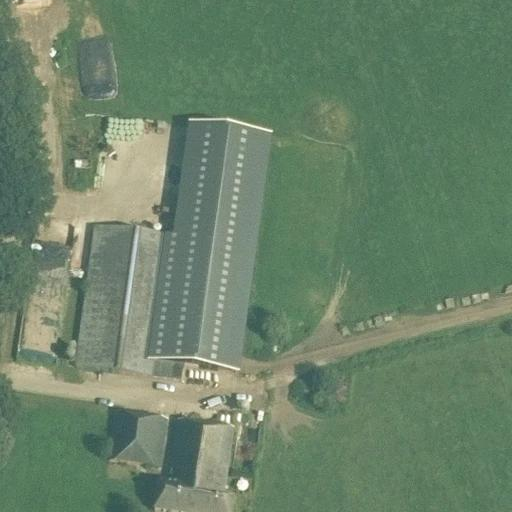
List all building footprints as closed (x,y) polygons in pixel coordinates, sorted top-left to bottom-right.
[(34,64),(65,56),(62,43),(31,51),(34,64)] [(180,241),(162,380),(179,382),(181,366),(234,373),(266,137),(191,127),(177,240),(180,241)] [(180,241),(177,240),(93,229),(75,368),(162,380),(180,241)] [(47,245),(44,268),(57,270),(60,247),(47,245)] [(199,369),(196,379),(214,383),(216,374),(199,369)] [(162,470),(166,422),(115,416),(110,464),(162,470)] [(223,504),(233,432),(179,423),(169,486),(159,485),(155,511),(232,511),(234,505),(223,504)]
